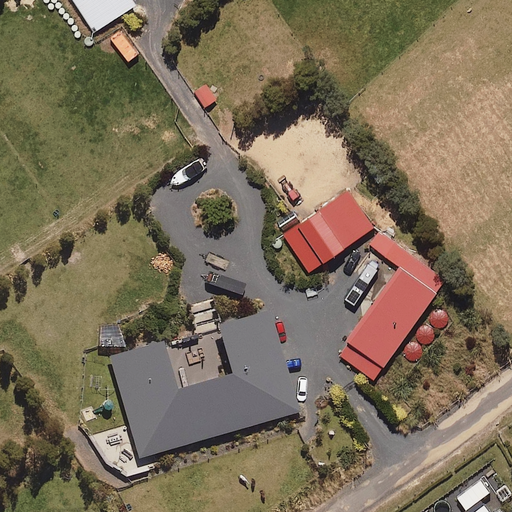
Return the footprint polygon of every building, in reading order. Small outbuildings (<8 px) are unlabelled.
[(137,5),(133,0),(74,0),(95,32),(137,5)] [(364,267),(377,250),(403,269),(341,355),(375,380),(447,280),(367,223),(358,236),(369,244),(357,261),(364,267)] [(298,414),(269,313),(217,328),(231,377),(175,393),(161,344),(110,359),(139,460),(298,414)] [(478,478),(456,496),(468,511),(489,511),(480,500),(490,492),(478,478)] [(451,511),(441,499),(429,507),(433,511),(451,511)]
